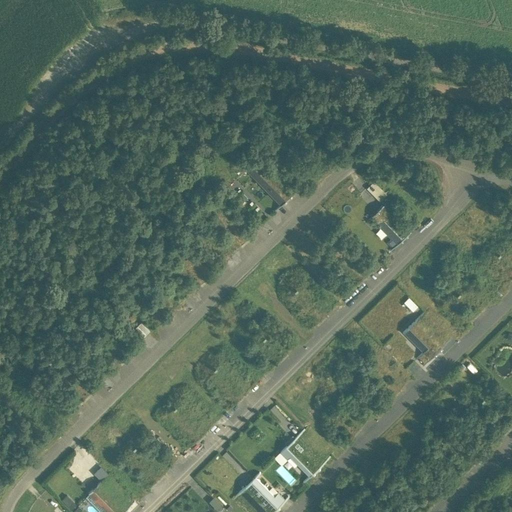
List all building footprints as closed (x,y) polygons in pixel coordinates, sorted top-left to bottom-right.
[(294,193),(259,157),(248,168),(283,203),(294,193)] [(373,179),(359,195),(373,208),(388,192),(373,179)] [(253,232),(219,197),(208,207),(242,243),(253,232)] [(410,231),(384,204),(373,215),(399,242),(410,231)] [(213,271),(179,236),(168,247),(202,282),(213,271)] [(370,271),(344,244),(333,255),(359,281),(370,271)] [(511,254),(506,249),(495,259),(511,276),(511,254)] [(173,311),(138,275),(128,286),(162,321),(173,311)] [(329,310),(303,284),(292,294),(318,321),(329,310)] [(483,306),(466,288),(455,299),(472,317),(483,306)] [(409,295),(404,300),(413,309),(418,304),(409,295)] [(133,350),(98,315),(87,325),(122,361),(133,350)] [(443,346),(417,319),(406,330),(432,356),(443,346)] [(134,327),(142,337),(151,330),(143,320),(134,327)] [(289,350),(272,332),(261,343),(278,360),(289,350)] [(93,389),(58,354),(47,365),(82,400),(93,389)] [(403,385),(377,358),(366,369),(392,396),(403,385)] [(249,389),(223,363),(212,373),(238,400),(249,389)] [(511,424),(511,416),(490,394),(479,404),(505,431),(511,424)] [(208,429),(182,402),(171,413),(197,439),(208,429)] [(362,425),(345,407),(334,417),(351,435),(362,425)] [(476,460),(450,433),(439,444),(465,470),(476,460)] [(322,464),(296,437),(285,448),(311,475),(322,464)] [(168,468),(142,442),(131,452),(157,479),(168,468)] [(94,471),(99,478),(107,472),(102,465),(94,471)] [(435,499),(409,473),(398,483),(424,510),(435,499)] [(272,511),(281,504),(255,477),(244,488),(268,511),(272,511)] [(123,511),(128,508),(102,481),(91,492),(110,511),(123,511)] [(67,493),(62,498),(72,508),(77,503),(67,493)] [(213,497),(209,501),(218,510),(223,506),(213,497)]
